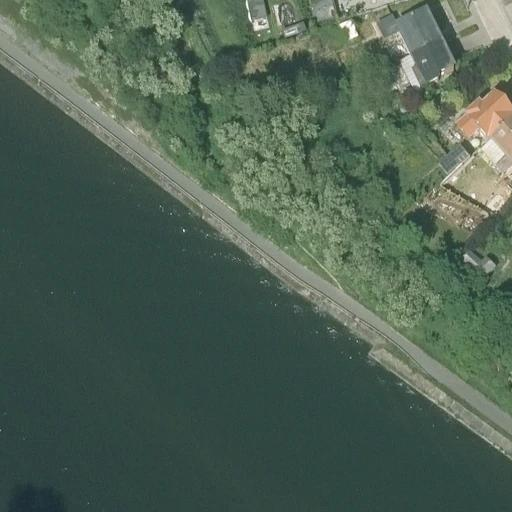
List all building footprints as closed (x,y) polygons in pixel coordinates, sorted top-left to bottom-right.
[(331,1),(308,6),(313,25),(335,20),(331,1)] [(252,31),(267,28),(263,4),(247,7),(252,31)] [(444,43),(430,14),(396,30),(391,20),(374,28),(382,44),(396,37),(408,62),(444,43)] [(350,26),(337,30),(342,46),(356,42),(350,26)] [(281,36),(280,38),(282,44),(303,37),(300,29),(281,36)] [(452,60),(444,43),(408,62),(398,67),(402,75),(404,74),(406,78),(403,80),(405,83),(399,87),(401,92),(408,88),(414,100),(422,96),(421,93),(438,85),(436,80),(452,73),(447,63),(452,60)] [(377,78),(365,84),(373,100),(385,95),(377,78)] [(511,122),(492,101),(481,111),(477,107),(453,129),(467,144),(475,136),(486,148),(511,125),(511,122)] [(511,125),(486,148),(479,154),(501,180),(510,171),(511,173),(511,172),(511,125)] [(444,180),(446,183),(464,168),(468,164),(456,151),(445,161),(453,169),(449,173),(450,174),(444,180)] [(464,168),(446,183),(432,196),(449,205),(454,197),(448,193),(468,173),(464,168)]
